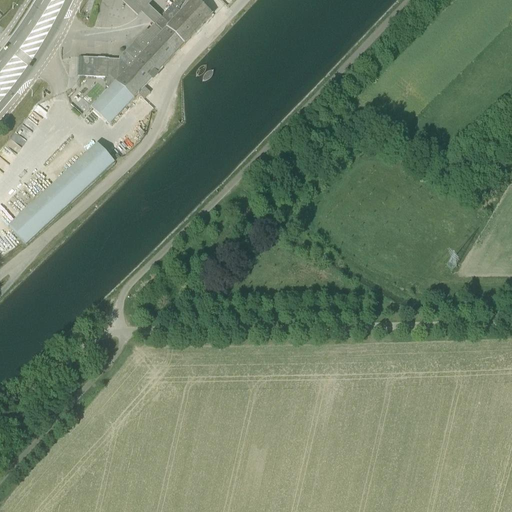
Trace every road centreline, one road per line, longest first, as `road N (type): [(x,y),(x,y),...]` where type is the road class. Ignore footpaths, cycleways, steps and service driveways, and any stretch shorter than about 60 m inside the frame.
road 1 (unclassified): [(122,329),(511,323)]
road 2 (unclassified): [(243,0),(173,72),(165,111),(143,149),(24,263),(0,274)]
road 3 (unclassified): [(122,329),(90,342),(0,433)]
road 4 (track): [(0,403),(94,318),(119,310)]
road 5 (primary): [(0,106),(68,0)]
